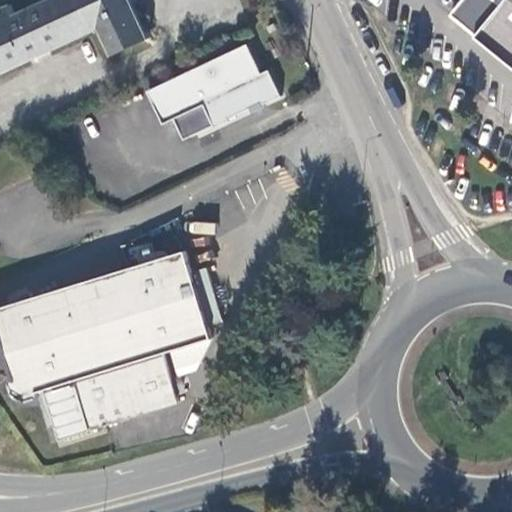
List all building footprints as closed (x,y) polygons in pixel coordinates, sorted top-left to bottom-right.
[(149,42),(127,0),(54,0),(12,19),(7,10),(0,13),(0,81),(97,34),(110,61),(149,42)] [(511,0),(469,0),(455,17),(511,65),(511,0)] [(244,50),(144,95),(160,130),(173,124),(182,145),(212,131),(213,134),(227,128),(225,123),(261,106),(262,109),(279,102),(267,74),(258,78),(244,50)] [(144,254),(150,270),(173,262),(168,247),(144,254)] [(214,346),(184,258),(173,262),(150,270),(0,318),(0,337),(19,395),(12,397),(17,411),(26,416),(38,412),(36,405),(49,401),(63,448),(89,440),(88,437),(185,407),(182,399),(177,381),(170,359),(214,346)] [(185,378),(177,381),(182,399),(191,397),(185,378)]
